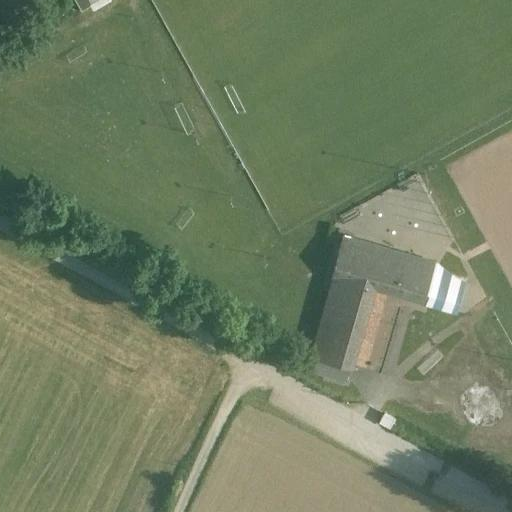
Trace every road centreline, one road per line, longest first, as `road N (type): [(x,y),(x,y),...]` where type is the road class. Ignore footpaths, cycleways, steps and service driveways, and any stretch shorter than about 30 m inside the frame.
road 1 (residential): [(511,509),(245,362)]
road 2 (residential): [(245,362),(0,224)]
road 3 (unclassified): [(245,362),(176,511)]
